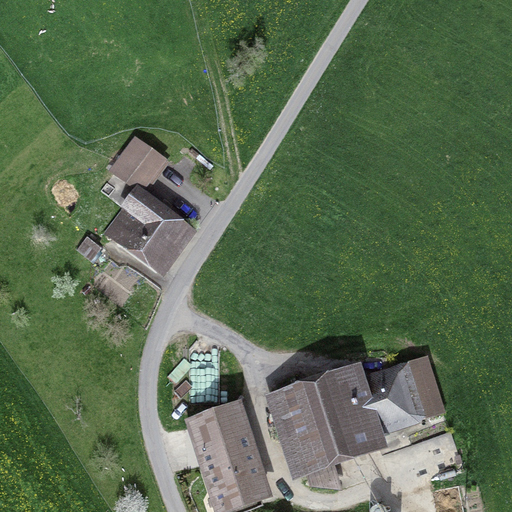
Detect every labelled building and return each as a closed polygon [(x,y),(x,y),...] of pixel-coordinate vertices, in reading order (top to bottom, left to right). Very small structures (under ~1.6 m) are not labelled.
[(137,193),(140,195),(164,162),(138,142),(100,192),(124,210),(137,193)] [(188,240),(193,234),(140,195),(137,193),(124,210),(103,239),(118,250),(122,246),(157,272),(183,236),(188,240)] [(86,238),(77,250),(91,260),(100,248),(86,238)] [(409,416),(411,423),(443,413),(426,360),(394,369),(396,374),(363,384),(360,375),(283,399),(311,487),(336,489),(328,461),(382,444),(377,426),(409,416)] [(263,497),(235,411),(193,425),(221,511),(263,497)]
